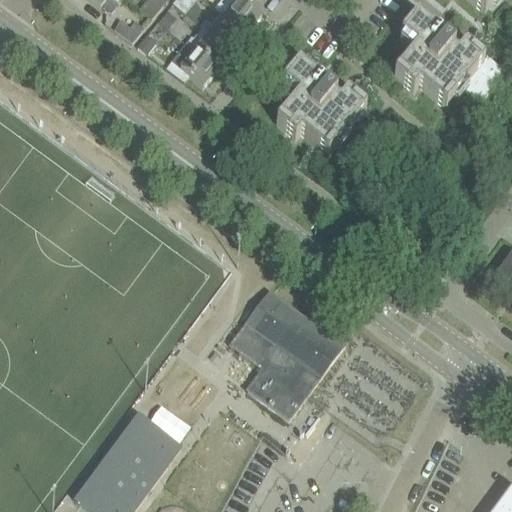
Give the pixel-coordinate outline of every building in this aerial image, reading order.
[(123,0),(84,0),(99,12),(109,0),(118,8),(124,1),(123,0)] [(151,23),(166,4),(161,0),(148,0),(139,13),(151,23)] [(177,0),(172,7),(184,18),(198,0),(177,0)] [(511,0),(465,0),(484,16),(497,0),(502,0),(511,8),(511,0)] [(220,5),(214,13),(223,21),(224,19),(247,38),(262,20),(239,2),(230,13),(220,5)] [(168,31),(176,20),(167,13),(159,24),(168,31)] [(209,37),(232,56),(247,38),(224,19),(223,21),(215,31),(206,23),(200,30),(209,38),(209,37)] [(378,42),(393,55),(371,83),(390,99),(395,92),(423,115),(438,97),(459,115),(460,114),(457,111),(483,79),(463,63),(463,64),(460,68),(442,53),(440,55),(434,49),(430,53),(393,23),(378,42)] [(134,25),(129,32),(119,24),(113,33),(131,47),(143,32),(134,25)] [(194,56),(195,55),(217,74),(232,56),(209,37),(209,38),(200,48),(191,41),(185,48),(194,56)] [(194,56),(185,48),(171,66),(202,92),(217,74),(195,55),(194,56)] [(311,102),(274,71),(258,90),(274,104),(252,131),(271,147),(276,141),(303,164),(318,145),(340,163),(341,162),(338,160),(364,128),(344,111),(344,112),(341,116),(323,101),(321,103),(315,98),(311,102)] [(495,284),(511,297),(511,261),(495,284)] [(230,351),(262,374),(247,395),(288,426),(345,348),(307,319),(304,323),(269,297),(258,313),(230,351)] [(157,433),(98,511),(136,511),(181,451),(157,433)] [(497,511),(511,511),(511,492),(497,511)]
